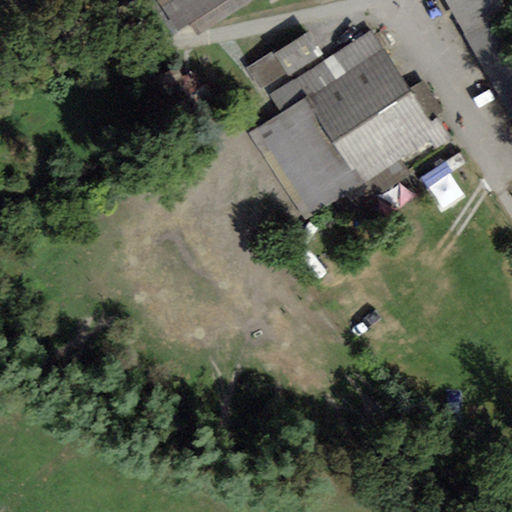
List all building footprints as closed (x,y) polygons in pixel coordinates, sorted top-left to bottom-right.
[(157,0),(174,26),(214,0),(157,0)] [(511,21),(502,0),(456,0),(511,120),(511,21)] [(301,31),(272,50),(282,65),(312,46),(301,31)] [(376,46),(254,129),(267,147),(271,144),(314,209),(424,135),(430,144),(445,134),(436,120),(429,125),(376,46)] [(428,84),(418,89),(434,120),(445,115),(428,84)] [(452,165),(427,177),(443,208),(467,197),(452,165)]
